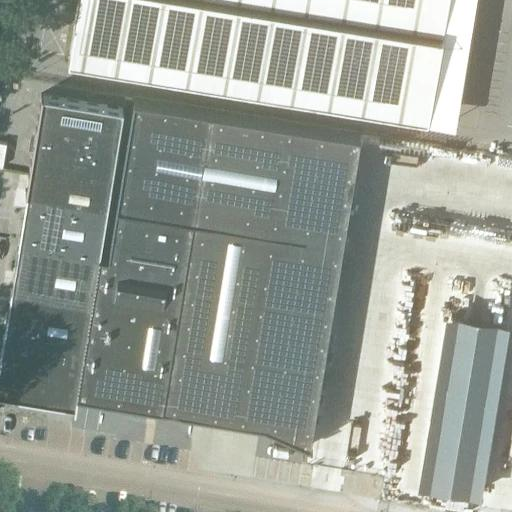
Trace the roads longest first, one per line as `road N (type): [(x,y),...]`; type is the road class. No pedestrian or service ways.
road 1 (unknown): [(23,65),(511,153)]
road 2 (unknown): [(316,509),(376,270),(399,253),(437,249),(511,270)]
road 3 (unknown): [(230,493),(244,447),(240,426),(192,369),(183,341),(206,163)]
road 4 (unclassified): [(315,511),(0,452)]
